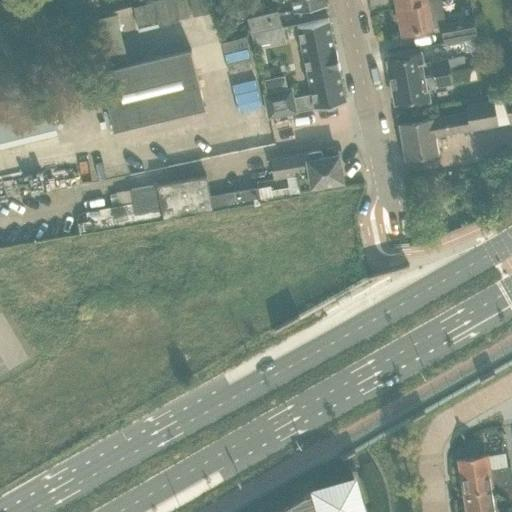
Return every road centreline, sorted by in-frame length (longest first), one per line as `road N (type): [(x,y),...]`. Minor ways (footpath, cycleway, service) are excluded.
road 1 (secondary): [(511,237),(31,511)]
road 2 (secondary): [(121,511),(511,289)]
road 3 (residential): [(382,191),(344,0)]
road 4 (residential): [(511,379),(446,416),(433,433),(433,511)]
